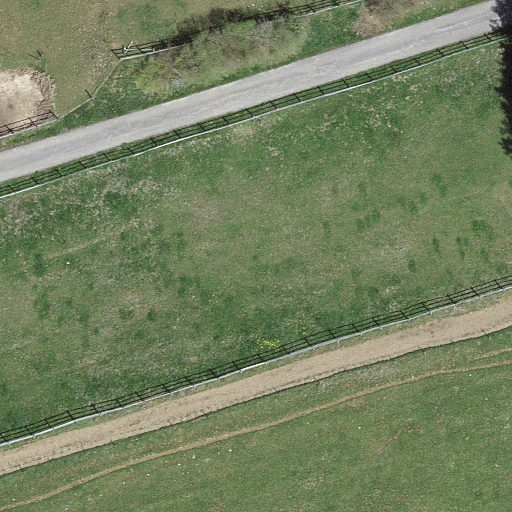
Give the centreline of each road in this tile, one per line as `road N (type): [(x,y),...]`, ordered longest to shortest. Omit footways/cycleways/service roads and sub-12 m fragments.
road 1 (track): [(0,496),(511,327)]
road 2 (track): [(0,177),(511,21)]
